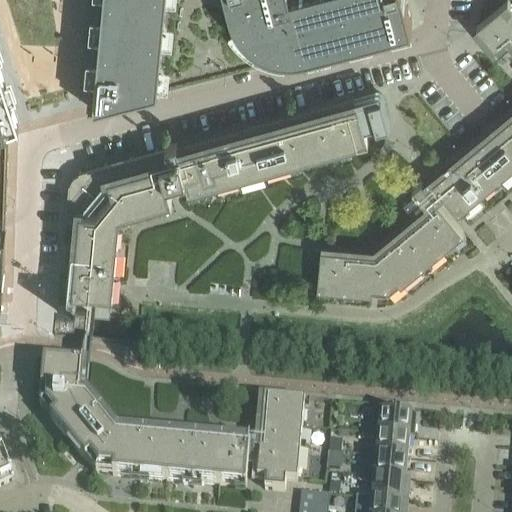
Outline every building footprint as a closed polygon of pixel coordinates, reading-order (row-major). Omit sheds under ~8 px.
[(100,0),(95,62),(93,78),(90,77),(88,106),(159,88),(158,85),(389,25),(390,28),(412,22),(406,0),(100,0)] [(477,27),(495,50),(510,38),(511,40),(511,6),(508,1),(477,27)] [(0,289),(4,290),(10,123),(16,121),(8,98),(0,73),(0,289)] [(393,97),(374,103),(379,122),(384,120),(387,118),(389,116),(393,111),(394,106),(394,102),(394,100),(393,97)] [(369,141),(366,133),(358,101),(179,151),(177,145),(166,148),(174,182),(175,181),(185,179),(188,191),(369,141)] [(511,116),(432,183),(458,214),(511,169),(511,116)] [(72,292),(112,296),(114,287),(115,265),(117,245),(118,230),(120,216),(167,203),(172,201),(161,163),(82,185),(80,210),(67,209),(67,211),(74,212),(79,212),(72,292)] [(422,182),(412,190),(425,206),(435,198),(426,188),(422,182)] [(320,265),(319,272),(317,289),(389,296),(401,285),(464,233),(438,202),(376,254),(321,249),(320,265)] [(58,302),(57,313),(58,313),(84,315),(89,316),(90,305),(77,303),(77,300),(71,300),(69,300),(69,303),(58,302)] [(41,409),(71,446),(96,477),(246,490),(249,450),(117,438),(82,395),(85,368),(44,364),(41,409)] [(265,492),(277,493),(285,494),(286,482),(298,483),(305,403),(265,399),(257,480),(266,481),(265,492)] [(370,441),(370,443),(378,444),(379,437),(410,440),(414,441),(416,418),(381,415),(380,432),(371,431),(370,441)] [(364,431),(363,441),(370,441),(371,431),(371,429),(364,429),(364,431)] [(378,444),(377,459),(403,461),(408,462),(410,441),(410,440),(379,437),(378,444)] [(0,488),(13,482),(0,445),(0,488)] [(366,485),(366,487),(374,488),(375,480),(406,483),(406,482),(408,462),(403,461),(377,459),(376,475),(367,475),(366,485)] [(359,481),(359,484),(366,485),(367,475),(367,473),(360,472),(360,474),(359,479),(359,481)] [(373,501),(373,502),(408,505),(410,482),(406,482),(406,483),(375,480),(374,488),(373,501)] [(369,502),(368,511),(407,511),(408,505),(373,502),(369,502)]
